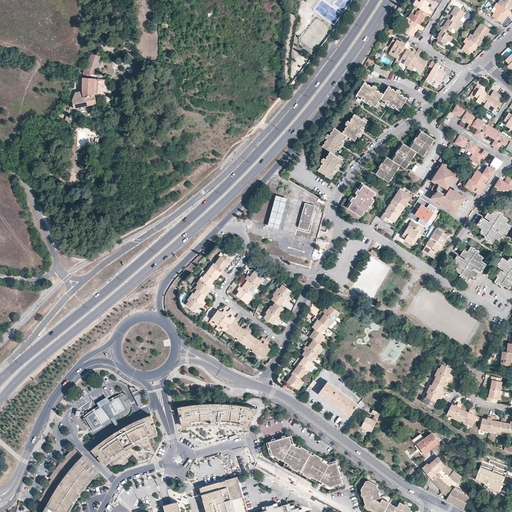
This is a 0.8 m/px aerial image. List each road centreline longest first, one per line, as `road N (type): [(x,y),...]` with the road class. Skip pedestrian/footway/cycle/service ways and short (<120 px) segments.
road 1 (primary): [(0,399),(258,168),(372,25)]
road 2 (primary): [(374,0),(276,132),(225,184),(8,369)]
road 3 (residential): [(363,0),(299,90),(224,173),(77,286)]
road 4 (residential): [(224,222),(330,99),(372,25)]
road 5 (residential): [(468,76),(363,160),(336,198),(343,224)]
road 6 (tertiary): [(430,498),(259,386)]
road 7 (track): [(364,400),(386,392),(511,456)]
road 8 (residential): [(77,286),(59,269),(25,178),(0,164)]
road 9 (residential): [(312,493),(237,447),(188,458)]
road 10 (residential): [(343,224),(369,231),(454,286)]
road 11 (residential): [(160,321),(165,281),(224,222)]
road 12 (residential): [(17,475),(75,369)]
